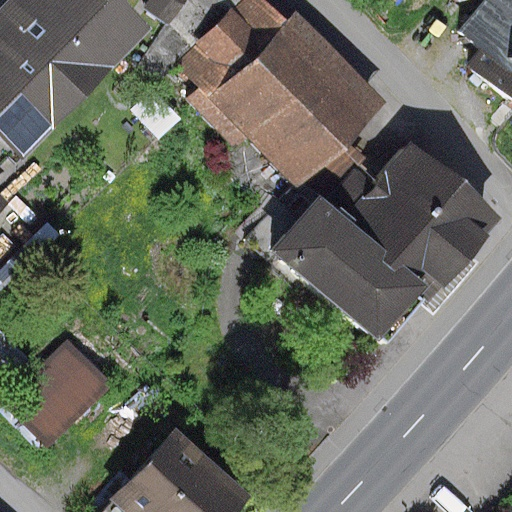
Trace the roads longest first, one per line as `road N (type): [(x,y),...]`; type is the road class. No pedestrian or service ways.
road 1 (residential): [(511,202),(322,0)]
road 2 (primary): [(511,313),(337,511)]
